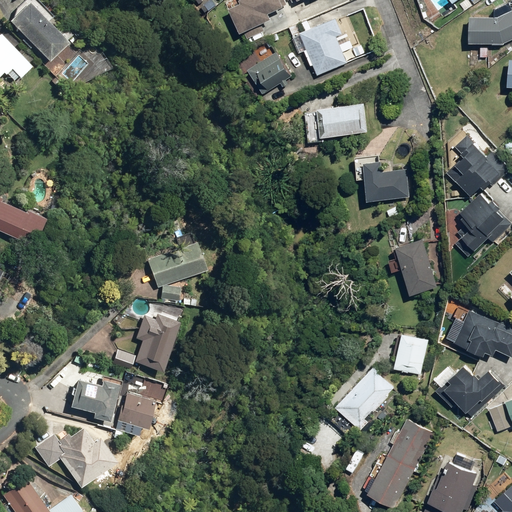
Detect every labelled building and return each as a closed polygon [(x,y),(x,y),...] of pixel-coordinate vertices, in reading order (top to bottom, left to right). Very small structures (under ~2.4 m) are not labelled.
[(38,0),(30,0),(14,18),(56,56),(76,34),(38,0)] [(238,0),(240,4),(228,10),(239,33),(270,20),(267,13),(286,4),(284,0),(238,0)] [(511,17),(510,13),(495,20),(470,19),(469,43),(500,45),(511,39),(511,17)] [(340,17),(305,30),(321,72),(351,61),(340,33),(346,31),(340,17)] [(37,61),(4,28),(0,31),(0,74),(5,70),(7,72),(14,65),(24,74),(37,61)] [(499,47),(472,44),(471,55),(498,58),(499,47)] [(115,65),(102,46),(75,84),(115,65)] [(281,52),(251,68),(265,93),(295,77),(281,52)] [(368,100),(322,105),(325,134),(371,129),(368,100)] [(451,167),(473,193),(505,165),(474,130),(459,143),(467,153),(451,167)] [(387,157),(370,159),(373,198),(413,194),(411,167),(388,169),(387,157)] [(461,239),(473,254),(511,218),(511,217),(488,191),(464,212),(476,225),(461,239)] [(2,192),(0,197),(0,224),(41,241),(53,212),(2,192)] [(427,236),(402,244),(416,291),(440,283),(427,236)] [(202,237),(149,256),(159,284),(212,265),(202,237)] [(511,323),(475,306),(460,336),(498,355),(503,344),(511,348),(511,323)] [(137,357),(167,367),(183,318),(160,311),(158,316),(147,312),(139,336),(144,338),(137,357)] [(399,366),(423,372),(433,336),(409,330),(399,366)] [(138,352),(119,346),(114,364),(133,369),(138,352)] [(441,387),(469,418),(507,384),(494,368),(485,376),(471,360),(441,387)] [(380,363),(341,403),(363,424),(402,384),(380,363)] [(95,413),(114,418),(124,381),(106,376),(105,381),(81,374),(74,402),(97,408),(95,413)] [(160,398),(130,393),(126,418),(156,422),(160,398)] [(373,491),(399,504),(437,431),(410,418),(373,491)] [(62,456),(83,484),(119,458),(102,435),(96,440),(83,422),(61,438),(56,431),(37,445),(51,464),(62,456)] [(451,511),(455,505),(468,510),(483,469),(448,456),(427,511),(451,511)] [(5,491),(20,511),(57,511),(29,474),(5,491)] [(501,511),(511,511),(511,486),(495,502),(503,510),(501,511)]
